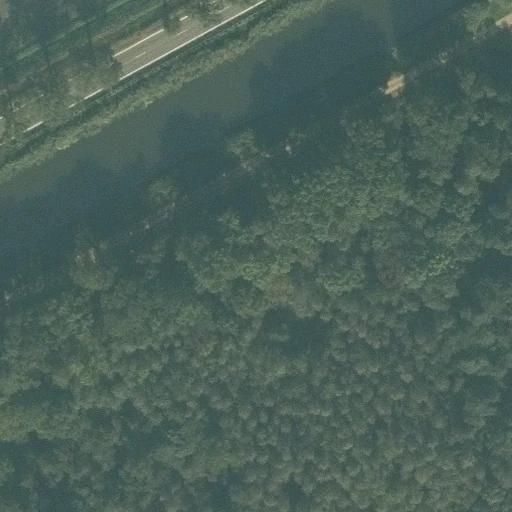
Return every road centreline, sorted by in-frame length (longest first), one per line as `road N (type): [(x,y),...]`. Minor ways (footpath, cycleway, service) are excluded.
road 1 (track): [(511,20),(0,301)]
road 2 (primary): [(0,134),(245,0)]
